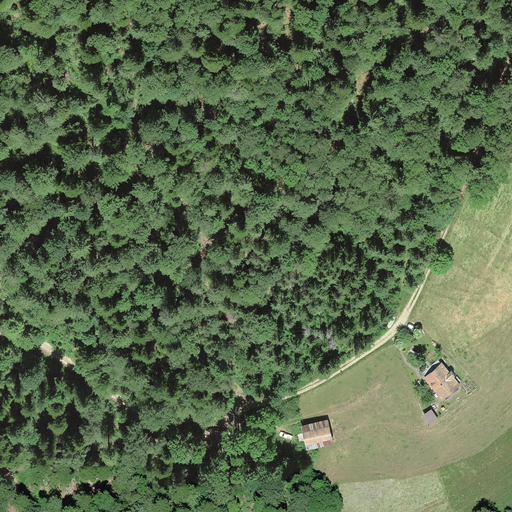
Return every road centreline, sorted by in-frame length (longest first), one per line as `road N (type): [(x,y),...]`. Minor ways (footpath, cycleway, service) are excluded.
road 1 (track): [(398,330),(336,373),(188,423),(157,420),(33,338),(0,332)]
road 2 (track): [(0,154),(44,146),(141,192),(157,223),(180,319),(246,406)]
road 3 (track): [(390,0),(393,116),(407,196),(398,330)]
road 4 (track): [(511,55),(450,221),(398,330)]
